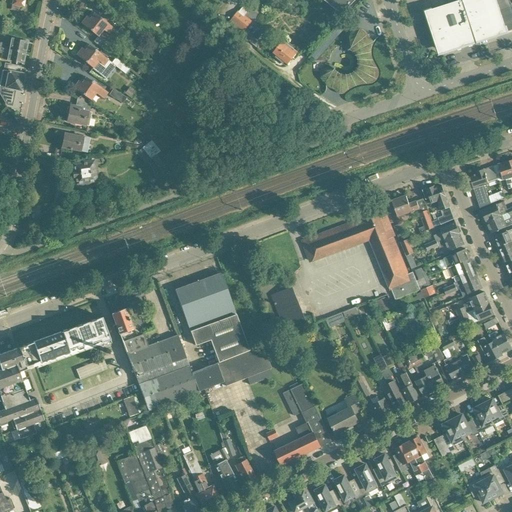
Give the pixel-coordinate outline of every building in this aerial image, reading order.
[(25,0),(12,0),(11,10),(18,11),(19,6),(24,7),(25,0)] [(324,0),(341,14),(355,0),(324,0)] [(476,42),(462,0),(459,0),(425,11),(437,47),(446,52),(476,42)] [(462,0),(476,42),(477,44),(477,42),(507,32),(506,29),(500,10),(511,6),(509,0),(462,0)] [(81,23),(89,29),(96,35),(101,28),(110,35),(115,30),(92,11),(88,17),(87,16),(81,23)] [(238,11),(237,13),(231,20),(244,31),(251,21),(238,11)] [(121,27),(117,31),(115,34),(121,40),(125,39),(132,46),(133,44),(136,47),(139,44),(136,42),(121,27)] [(334,70),(331,67),(326,67),(325,68),(324,68),(323,69),(322,70),(321,71),(320,72),(320,73),(320,75),(320,76),(320,77),(321,79),(322,80),(323,81),(324,82),(325,83),(325,84),(326,85),(336,86),(335,87),(335,88),(335,89),(335,90),(336,91),(336,92),(337,93),(338,93),(339,94),(340,94),(341,94),(342,94),(343,94),(344,94),(345,93),(347,91),(350,89),(353,88),(355,86),(358,85),(361,85),(364,84),(367,84),(368,84),(370,84),(372,83),(373,83),(374,82),(375,81),(376,80),(377,79),(378,78),(378,77),(378,76),(379,75),(379,74),(379,73),(379,72),(379,71),(378,70),(378,69),(378,68),(376,65),(374,63),(373,60),(373,58),(372,56),(372,54),(372,53),(372,51),(372,49),(368,48),(368,46),(369,44),(369,42),(369,40),(368,38),(368,37),(367,35),(367,34),(366,33),(366,32),(364,31),(363,30),(361,29),(360,29),(359,29),(358,29),(357,29),(356,29),(354,29),(353,29),(352,30),(350,31),(349,32),(349,33),(348,33),(348,34),(347,35),(347,36),(346,37),(346,38),(346,39),(346,40),(346,41),(346,42),(347,47),(347,50),(355,53),(358,59),(358,65),(358,69),(355,73),(350,76),(344,76),(338,74),(334,70)] [(101,47),(105,41),(98,35),(94,41),(101,47)] [(0,42),(0,47),(25,52),(27,41),(11,38),(9,47),(5,46),(6,43),(0,42)] [(283,41),(279,46),(272,54),(287,65),(292,59),(294,60),(299,55),(297,53),(297,52),(283,41)] [(82,48),(76,55),(84,61),(91,67),(93,68),(99,61),(106,67),(110,61),(95,49),(87,43),(83,49),(82,48)] [(0,53),(2,54),(1,59),(6,60),(23,63),(25,52),(0,47),(0,53)] [(111,63),(120,69),(125,73),(129,69),(115,58),(111,63)] [(0,95),(6,105),(12,106),(15,90),(21,92),(25,73),(19,72),(21,66),(5,63),(0,84),(0,95)] [(73,88),(82,94),(89,99),(94,92),(103,98),(108,92),(84,76),(80,81),(78,80),(73,88)] [(123,103),(127,97),(114,89),(110,94),(123,103)] [(67,121),(76,123),(88,126),(91,112),(80,109),(80,107),(70,105),(67,121)] [(124,124),(116,119),(114,124),(117,126),(119,129),(118,134),(124,135),(126,128),(124,124)] [(61,150),(71,152),(71,149),(80,151),(83,137),(64,133),(61,150)] [(151,140),(146,144),(155,155),(160,151),(151,140)] [(155,155),(146,144),(141,147),(151,158),(155,155)] [(136,152),(139,155),(145,163),(151,158),(141,147),(136,152)] [(159,160),(154,163),(157,166),(162,173),(167,169),(161,162),(159,160)] [(94,161),(83,162),(73,164),(76,185),(97,182),(94,161)] [(493,166),(498,182),(509,178),(511,185),(511,188),(511,189),(511,192),(511,169),(509,161),(493,166)] [(476,174),(469,176),(480,208),(481,208),(491,204),(504,198),(502,191),(488,197),(484,185),(489,183),(488,183),(497,180),(498,182),(493,166),(476,172),(476,174)] [(454,219),(442,185),(438,187),(437,186),(436,186),(436,187),(435,188),(435,185),(423,190),(426,199),(429,198),(431,203),(438,200),(444,215),(438,218),(439,219),(441,224),(454,219)] [(392,201),(395,210),(397,216),(419,208),(417,201),(409,204),(406,196),(392,201)] [(503,201),(481,211),(486,222),(502,215),(508,213),(507,209),(503,201)] [(421,233),(433,228),(431,222),(427,211),(420,214),(424,226),(419,228),(421,233)] [(303,241),(310,261),(370,239),(390,288),(391,288),(396,299),(420,289),(411,268),(405,270),(391,236),(393,236),(386,217),(379,220),(376,212),(361,217),(362,219),(303,241)] [(502,215),(486,222),(491,233),(511,224),(511,223),(510,218),(504,220),(502,215)] [(439,219),(431,222),(433,228),(441,224),(439,219)] [(434,235),(436,240),(437,243),(460,234),(460,233),(455,222),(439,228),(441,232),(434,235)] [(511,228),(493,237),(497,247),(511,240),(511,228)] [(436,240),(430,242),(432,248),(438,246),(439,248),(446,246),(447,248),(449,251),(464,245),(460,234),(437,243),(436,240)] [(408,239),(400,242),(406,256),(413,253),(408,239)] [(511,240),(497,247),(502,257),(511,252),(511,240)] [(432,248),(430,242),(424,245),(425,245),(425,248),(426,248),(427,251),(432,248)] [(466,249),(443,258),(448,269),(454,266),(453,264),(455,263),(455,265),(470,258),(466,249)] [(511,252),(502,257),(506,266),(511,263),(511,252)] [(454,266),(448,269),(451,278),(474,268),(470,258),(455,265),(455,263),(453,264),(454,266)] [(418,280),(417,280),(417,281),(427,276),(423,267),(414,271),(418,280)] [(455,284),(449,287),(451,293),(457,290),(456,289),(462,286),(461,284),(463,283),(463,284),(478,278),(474,268),(451,278),(452,278),(454,277),(456,282),(454,283),(455,284)] [(221,273),(198,281),(175,290),(195,345),(211,339),(220,362),(250,349),(241,327),(240,327),(221,273)] [(427,276),(417,281),(421,290),(432,285),(431,286),(427,276)] [(456,289),(457,290),(460,289),(463,296),(482,288),(478,278),(463,284),(463,283),(461,284),(462,286),(456,289)] [(432,285),(421,290),(424,298),(435,293),(432,285)] [(443,289),(445,293),(446,295),(451,293),(449,287),(443,289)] [(308,325),(293,288),(271,297),(286,334),(308,325)] [(464,307),(456,311),(458,316),(467,312),(467,313),(489,303),(484,292),(469,298),(470,301),(463,304),(464,307)] [(377,300),(381,312),(389,309),(385,297),(377,300)] [(422,301),(417,303),(421,311),(425,309),(422,301)] [(458,316),(451,318),(454,325),(469,318),(469,320),(477,317),(479,321),(494,314),(490,302),(489,303),(467,313),(467,312),(458,316)] [(125,308),(111,313),(119,333),(123,342),(139,336),(138,332),(126,336),(124,331),(132,328),(125,308)] [(342,313),(326,319),(329,328),(345,321),(342,313)] [(365,323),(371,320),(369,315),(363,318),(365,323)] [(393,315),(382,320),(387,331),(393,328),(390,323),(396,321),(393,315)] [(104,316),(35,341),(33,342),(40,360),(48,357),(49,358),(55,356),(54,354),(62,351),(63,353),(69,351),(68,349),(69,349),(76,346),(77,348),(83,346),(82,344),(90,341),(91,343),(97,341),(96,339),(104,336),(105,338),(111,335),(104,316)] [(499,323),(496,317),(491,320),(493,326),(499,323)] [(154,322),(151,323),(150,322),(144,324),(147,332),(156,329),(154,322)] [(497,331),(489,335),(491,340),(493,339),(502,356),(502,355),(501,353),(511,348),(504,333),(499,336),(497,331)] [(143,334),(139,336),(123,342),(136,376),(186,357),(177,335),(148,346),(143,334)] [(262,343),(268,357),(283,351),(278,337),(262,343)] [(478,341),(481,346),(485,355),(487,354),(491,361),(502,356),(493,339),(491,340),(492,342),(487,344),(484,338),(478,341)] [(452,339),(447,342),(449,347),(455,345),(452,339)] [(0,396),(4,409),(0,410),(0,423),(12,419),(19,439),(36,433),(33,425),(44,421),(36,398),(29,400),(19,372),(27,369),(25,366),(31,364),(31,362),(38,359),(39,361),(40,361),(40,360),(33,342),(18,347),(0,353),(0,396)] [(449,347),(447,342),(441,345),(444,350),(449,347)] [(220,362),(215,363),(222,382),(224,382),(225,386),(247,378),(269,369),(270,368),(261,345),(250,349),(220,362)] [(432,351),(437,362),(444,359),(438,348),(432,351)] [(473,358),(474,359),(478,368),(484,365),(479,355),(478,355),(476,351),(472,353),(474,357),(473,358)] [(417,357),(414,352),(407,355),(410,359),(404,362),(408,369),(414,367),(418,374),(414,376),(414,378),(423,396),(434,391),(426,376),(425,375),(427,374),(426,372),(425,372),(423,368),(420,363),(419,363),(417,357)] [(422,354),(417,357),(419,363),(420,363),(421,362),(425,360),(422,354)] [(381,355),(373,358),(380,372),(388,368),(387,367),(382,358),(381,355)] [(467,355),(456,361),(464,375),(475,370),(467,355)] [(444,361),(446,366),(453,381),(464,375),(456,361),(455,361),(453,356),(444,361)] [(186,357),(136,376),(136,377),(144,400),(146,404),(148,410),(199,392),(222,382),(215,363),(192,373),(186,357)] [(103,359),(76,369),(80,380),(107,369),(103,359)] [(445,385),(438,370),(434,363),(423,368),(425,372),(426,372),(427,374),(425,375),(426,376),(434,391),(445,385)] [(269,369),(247,378),(250,385),(272,377),(269,369)] [(399,383),(405,394),(410,403),(420,398),(407,372),(400,376),(403,381),(399,383)] [(360,376),(354,379),(363,398),(369,395),(360,376)] [(396,410),(406,405),(391,376),(385,379),(393,394),(389,396),(396,410)] [(301,438),(300,438),(307,453),(332,441),(304,383),(283,393),(294,416),(302,412),(307,422),(296,428),(301,438)] [(502,404),(503,405),(511,400),(511,388),(498,396),(502,404)] [(334,428),(333,429),(334,430),(335,430),(337,435),(347,430),(346,428),(358,422),(354,413),(362,409),(354,395),(346,400),(350,408),(329,419),(334,428)] [(135,397),(123,401),(129,417),(141,412),(139,407),(138,402),(135,397)] [(373,404),(376,410),(380,418),(391,413),(390,409),(391,408),(387,400),(385,401),(384,398),(379,401),(377,397),(371,400),(374,404),(373,404)] [(488,403),(484,405),(494,425),(509,417),(503,405),(502,404),(497,407),(493,399),(488,402),(488,403)] [(478,417),(472,420),(479,433),(494,425),(484,405),(479,408),(478,406),(473,409),(478,417)] [(199,428),(211,425),(209,416),(200,418),(199,414),(196,414),(199,428)] [(458,419),(454,421),(464,440),(462,437),(471,432),(473,436),(479,433),(472,420),(467,423),(462,415),(457,417),(458,419)] [(447,433),(442,435),(450,452),(456,450),(454,445),(464,440),(454,421),(449,423),(448,422),(443,424),(447,433)] [(162,467),(161,468),(159,462),(158,461),(156,454),(150,437),(146,425),(127,432),(136,454),(150,488),(154,500),(156,504),(157,503),(160,511),(176,511),(170,494),(170,493),(168,488),(169,487),(162,467)] [(266,434),(269,440),(278,436),(275,430),(266,434)] [(224,432),(220,434),(228,458),(235,455),(229,439),(227,439),(224,432)] [(450,452),(442,435),(434,439),(443,457),(450,452)] [(429,458),(418,437),(407,443),(423,472),(423,473),(424,475),(427,483),(434,479),(424,460),(429,458)] [(275,451),(277,456),(282,465),(307,453),(300,438),(275,451)] [(407,443),(396,448),(404,463),(399,466),(402,472),(412,467),(416,475),(422,472),(424,475),(423,473),(423,472),(407,443)] [(67,448),(61,450),(51,453),(54,461),(64,458),(70,456),(67,448)] [(223,448),(220,450),(225,460),(228,459),(223,448)] [(488,450),(491,456),(496,453),(493,448),(488,450)] [(98,450),(91,453),(95,463),(102,461),(98,450)] [(210,450),(204,453),(209,467),(215,464),(210,450)] [(162,451),(156,454),(158,461),(159,462),(166,458),(162,451)] [(195,460),(191,451),(182,455),(189,469),(188,470),(192,478),(198,493),(194,495),(202,510),(211,505),(203,490),(204,490),(199,479),(197,475),(195,465),(195,460)] [(192,451),(191,451),(195,460),(195,465),(197,475),(199,479),(204,490),(203,490),(211,505),(220,500),(212,486),(209,487),(202,473),(192,451)] [(150,488),(136,454),(116,461),(124,485),(131,482),(137,499),(139,504),(140,507),(141,511),(155,511),(153,508),(155,507),(152,501),(154,500),(150,488)] [(373,469),(382,486),(397,478),(391,467),(394,465),(390,459),(388,460),(385,454),(375,459),(380,469),(375,472),(373,469)] [(236,459),(238,464),(235,465),(246,487),(257,481),(246,460),(245,460),(243,456),(236,459)] [(472,458),(457,466),(460,472),(475,464),(472,458)] [(225,460),(216,465),(220,474),(219,475),(222,480),(225,486),(230,495),(239,490),(231,476),(233,475),(228,466),(225,460)] [(511,461),(497,469),(504,482),(509,479),(511,484),(511,461)] [(361,479),(355,482),(363,496),(378,488),(366,464),(356,469),(361,479)] [(495,465),(480,473),(482,477),(492,496),(497,494),(498,496),(503,493),(499,485),(504,482),(497,469),(495,465)] [(25,466),(13,470),(16,476),(27,472),(25,466)] [(18,482),(30,478),(27,472),(16,476),(18,482)] [(194,492),(185,474),(177,479),(187,498),(179,503),(184,511),(198,511),(200,511),(193,496),(193,493),(194,492)] [(344,475),(334,480),(345,501),(354,496),(356,499),(363,496),(355,482),(354,479),(353,479),(355,482),(349,485),(344,475)] [(492,496),(482,477),(467,485),(474,498),(479,495),(483,503),(489,500),(488,499),(492,496)] [(32,484),(30,478),(18,482),(21,488),(32,484)] [(21,488),(23,494),(34,489),(32,484),(21,488)] [(325,485),(315,490),(318,496),(316,497),(319,504),(322,502),(326,511),(331,511),(343,506),(334,489),(335,492),(330,495),(325,485)] [(0,511),(4,511),(14,507),(10,498),(5,500),(0,487),(0,511)] [(319,511),(305,487),(294,493),(297,499),(290,503),(294,511),(296,511),(302,509),(304,511),(319,511)] [(23,494),(25,500),(37,495),(34,489),(23,494)] [(426,495),(430,504),(421,509),(422,511),(442,511),(432,492),(426,495)] [(25,500),(28,506),(39,501),(37,495),(25,500)] [(137,499),(131,502),(133,509),(140,507),(139,504),(137,499)] [(39,501),(28,506),(30,511),(42,507),(39,501)]
